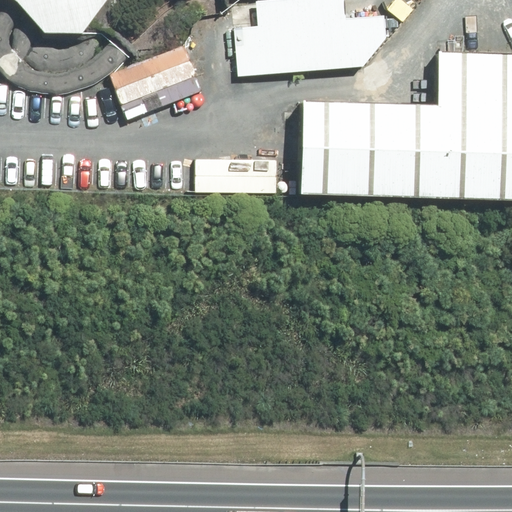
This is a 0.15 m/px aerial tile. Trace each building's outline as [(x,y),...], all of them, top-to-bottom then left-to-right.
[(17,3),(13,0),(9,0),(0,10),(0,73),(8,83),(23,90),(40,92),(61,93),(82,87),(104,76),(125,59),(182,19),(199,9),(223,2),(236,0),(175,0),(169,4),(136,29),(106,48),(77,66),(59,73),(40,74),(26,71),(17,62),(9,52),(9,39),(12,29),(18,19),(24,11),(17,3)] [(13,0),(17,3),(24,11),(47,34),(81,34),(89,21),(102,0),(13,0)] [(233,28),(238,78),(297,72),(363,66),(387,37),(385,15),(344,19),(342,0),(264,0),(255,1),(257,26),(233,28)] [(184,44),(108,73),(120,104),(196,76),(184,44)] [(299,105),(296,199),(511,200),(511,54),(437,54),(435,109),(299,105)]
